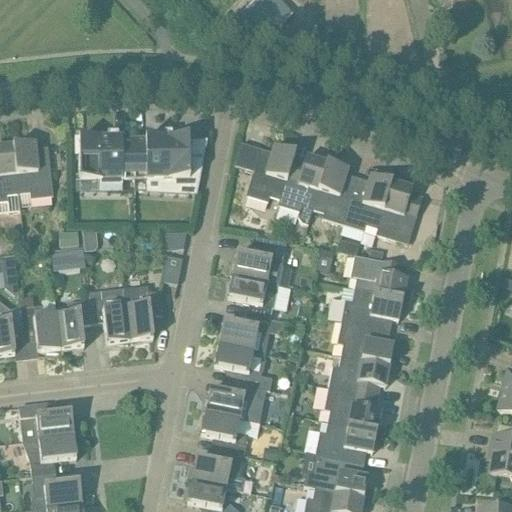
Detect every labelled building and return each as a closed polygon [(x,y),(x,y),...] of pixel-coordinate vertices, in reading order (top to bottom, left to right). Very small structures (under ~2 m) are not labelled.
[(257,0),(242,15),(266,41),(291,17),(280,5),(284,2),(281,0),(257,0)] [(465,0),(437,0),(440,8),(465,0)] [(250,45),(223,16),(215,25),(241,53),(250,45)] [(133,183),(133,143),(121,143),(121,140),(117,140),(117,136),(107,136),(107,140),(78,141),(78,184),(97,184),(97,188),(121,188),(121,183),(133,183)] [(133,143),(133,183),(159,183),(159,193),(188,195),(188,187),(197,187),(196,191),(202,162),(201,162),(201,163),(188,164),(188,139),(145,140),(145,143),(133,143)] [(35,152),(34,146),(12,149),(18,198),(29,197),(30,203),(52,200),(49,171),(47,151),(35,152)] [(294,157),(273,150),(271,156),(241,147),(234,170),(253,175),(245,200),(267,206),(269,201),(279,204),(281,197),(294,157)] [(0,205),(6,205),(7,216),(20,214),(18,198),(12,149),(0,150),(0,205)] [(326,166),(305,160),(304,166),(293,162),(281,197),(280,202),(278,210),(298,216),(297,220),(301,227),(307,229),(312,214),(326,166)] [(345,178),(347,173),(326,166),(312,214),(323,217),(321,223),(342,229),(356,182),(345,178)] [(374,239),(391,186),(370,179),(368,185),(356,182),(342,229),(374,239)] [(410,198),(411,192),(391,186),(375,239),(407,249),(422,201),(410,198)] [(63,247),(78,246),(77,232),(62,233),(63,247)] [(97,248),(97,235),(84,236),(85,249),(97,248)] [(163,252),(182,252),(181,235),(163,235),(163,252)] [(250,261),(235,258),(231,281),(266,288),(276,290),(285,246),(254,240),(250,261)] [(336,255),(346,257),(349,246),(339,243),(336,255)] [(371,252),(369,262),(381,265),(383,255),(371,252)] [(318,259),(331,261),(332,256),(319,253),(318,259)] [(61,254),(50,255),(51,266),(58,265),(61,259),(61,254)] [(177,289),(182,263),(166,260),(161,286),(177,289)] [(404,291),(406,283),(400,282),(402,269),(381,265),(369,262),(354,260),(349,282),(355,283),(353,294),(402,304),(404,291)] [(1,264),(2,275),(15,273),(14,263),(1,264)] [(248,308),(246,319),(269,324),(276,290),(266,288),(231,281),(226,304),(248,308)] [(147,290),(123,292),(129,346),(152,343),(150,321),(161,320),(158,296),(148,297),(147,290)] [(88,296),(89,304),(92,328),(103,327),(106,349),(129,346),(123,292),(88,296)] [(345,305),(341,326),(389,336),(391,325),(397,326),(402,304),(353,294),(341,292),(339,303),(345,305)] [(37,357),(60,354),(56,319),(43,320),(42,310),(33,311),(32,301),(19,302),(20,312),(23,336),(34,335),(37,357)] [(92,328),(89,304),(67,307),(68,317),(56,319),(60,354),(83,351),(80,329),(92,328)] [(23,336),(20,312),(9,314),(0,307),(0,361),(14,359),(11,337),(23,336)] [(269,324),(246,319),(244,330),(222,326),(217,349),(265,358),(269,337),(267,336),(269,324)] [(389,370),(393,349),(387,348),(389,336),(341,326),(336,348),(342,349),(340,360),(389,370)] [(235,376),(232,388),(256,392),(268,394),(270,382),(260,380),(261,376),(263,375),(265,364),(264,363),(265,358),(217,349),(213,372),(235,376)] [(378,390),(384,391),(389,370),(340,360),(338,372),(332,370),(327,392),(376,402),(378,390)] [(511,373),(509,373),(504,387),(508,389),(506,395),(504,394),(498,413),(511,417),(511,373)] [(232,388),(230,399),(208,394),(204,417),(239,424),(249,426),(258,428),(265,394),(256,392),(232,388)] [(282,393),(281,396),(291,398),(292,390),(288,389),(282,393)] [(378,423),(380,414),(374,413),(376,402),(327,392),(323,414),(329,415),(327,426),(376,436),(378,423)] [(37,444),(73,440),(70,417),(48,420),(47,408),(18,411),(22,446),(37,444)] [(204,417),(199,440),(221,445),(219,456),(242,460),(249,426),(239,424),(204,417)] [(365,456),(371,457),(376,436),(327,426),(325,438),(319,436),(314,458),(363,468),(365,456)] [(511,441),(493,438),(490,456),(494,457),(490,477),(511,481),(511,482),(511,441)] [(282,449),(293,452),(294,446),(290,441),(284,439),(282,449)] [(22,446),(29,468),(31,480),(55,477),(53,466),(75,464),(73,440),(37,444),(22,446)] [(279,453),(264,450),(261,463),(265,464),(277,467),(279,453)] [(242,460),(219,456),(217,467),(195,463),(193,471),(189,483),(191,484),(190,486),(225,492),(228,480),(238,482),(242,460)] [(362,502),(367,481),(361,479),(363,468),(314,458),(310,480),(316,481),(314,492),(362,502)] [(58,511),(81,509),(80,508),(83,507),(79,495),(78,486),(56,489),(55,477),(31,480),(33,501),(31,501),(31,503),(30,511),(58,511)] [(225,492),(190,486),(190,487),(188,487),(188,499),(186,508),(203,511),(233,511),(227,506),(223,505),(225,492)] [(360,511),(362,502),(314,492),(312,504),(306,502),(303,511),(360,511)]
